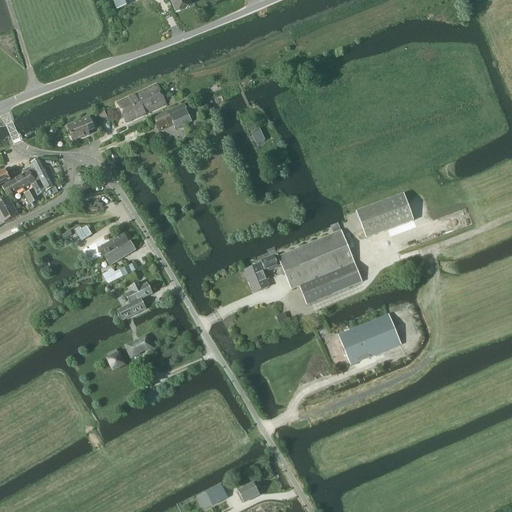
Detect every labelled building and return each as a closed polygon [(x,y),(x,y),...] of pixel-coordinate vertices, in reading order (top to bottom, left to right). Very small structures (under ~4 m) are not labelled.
[(127,6),(124,0),(114,0),(118,9),(127,6)] [(171,0),(176,11),(191,5),(189,0),(171,0)] [(158,85),(117,104),(126,123),(167,105),(158,85)] [(185,105),(154,118),(160,131),(174,125),(175,129),(192,122),(185,105)] [(69,127),(74,141),(88,136),(87,133),(95,129),(90,118),(69,127)] [(260,128),(251,133),(256,145),(265,141),(260,128)] [(32,163),(35,169),(42,181),(32,186),(34,189),(24,194),(30,205),(39,200),(36,195),(46,189),(50,197),(58,193),(41,159),(32,163)] [(35,169),(12,181),(2,186),(3,188),(7,197),(31,184),(32,186),(42,181),(35,169)] [(2,186),(12,181),(11,179),(6,171),(0,173),(0,189),(3,188),(2,186)] [(404,194),(363,210),(356,212),(366,239),(414,221),(404,194)] [(0,214),(4,222),(17,215),(8,197),(0,201),(0,214)] [(79,228),(73,231),(80,242),(90,235),(85,226),(80,230),(79,228)] [(299,287),(328,275),(355,263),(341,231),(278,258),(284,272),(291,290),(292,290),(299,287)] [(111,266),(136,251),(131,242),(128,243),(128,242),(124,235),(111,243),(99,250),(103,257),(118,248),(118,250),(105,257),(111,266)] [(355,263),(328,275),(335,293),(362,282),(355,263)] [(136,264),(120,272),(123,279),(139,271),(136,264)] [(259,266),(245,271),(254,294),(269,288),(272,287),(267,274),(264,275),(259,266)] [(328,275),(299,287),(307,305),(335,293),(328,275)] [(140,284),(130,289),(132,293),(126,296),(131,305),(116,312),(122,323),(147,310),(142,300),(153,295),(148,285),(142,288),(140,284)] [(389,315),(338,336),(351,366),(401,345),(389,315)] [(260,495),(254,484),(238,492),(244,503),(260,495)] [(221,485),(207,492),(214,507),(228,500),(221,485)]
